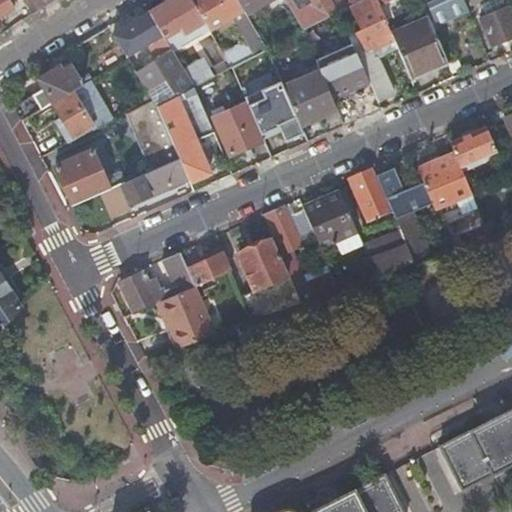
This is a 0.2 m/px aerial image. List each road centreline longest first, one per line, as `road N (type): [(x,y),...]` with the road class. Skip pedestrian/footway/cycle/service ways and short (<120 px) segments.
road 1 (residential): [(511,76),(73,273)]
road 2 (residential): [(73,273),(181,471)]
road 3 (residential): [(0,131),(73,273)]
road 4 (residential): [(108,0),(0,66)]
